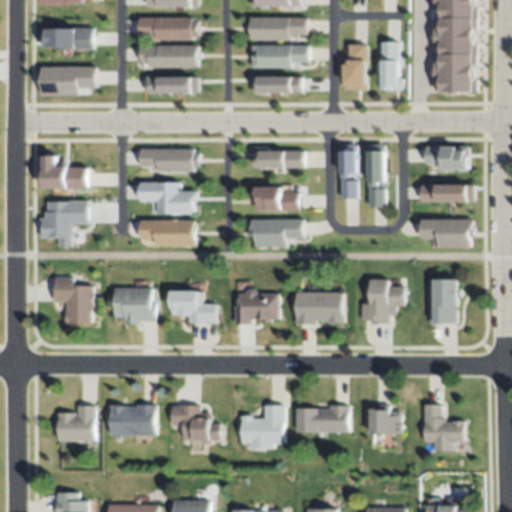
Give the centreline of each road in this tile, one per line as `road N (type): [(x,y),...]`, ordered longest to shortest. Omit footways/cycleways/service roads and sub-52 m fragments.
road 1 (residential): [(11,511),(13,0)]
road 2 (residential): [(503,0),(504,511)]
road 3 (residential): [(0,367),(504,364)]
road 4 (residential): [(12,124),(503,122)]
